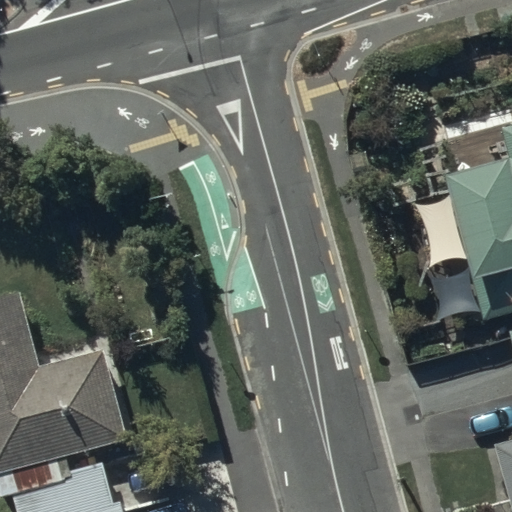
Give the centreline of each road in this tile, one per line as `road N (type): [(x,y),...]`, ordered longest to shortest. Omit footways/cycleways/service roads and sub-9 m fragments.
road 1 (residential): [(223,0),(300,280)]
road 2 (residential): [(300,280),(345,511)]
